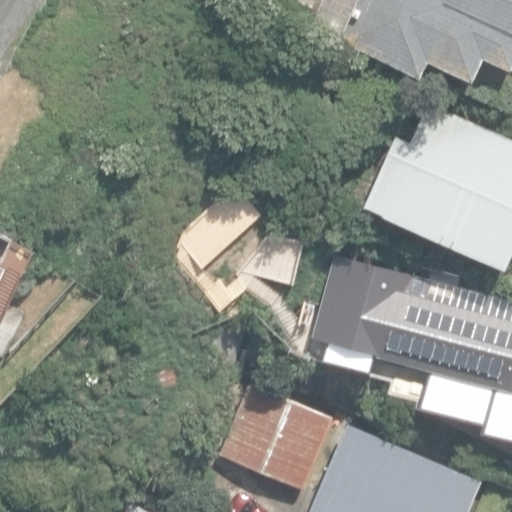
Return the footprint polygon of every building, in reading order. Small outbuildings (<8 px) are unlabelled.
[(433,61),(477,80),(487,57),(511,68),(511,0),(360,0),(343,39),(426,77),(433,61)] [(370,204),(511,264),(511,135),(431,101),(414,139),(400,133),(370,204)] [(297,283),(305,244),(263,236),(255,276),(297,283)] [(312,333),(511,387),(511,315),(415,289),(419,272),(335,249),(312,333)] [(0,292),(12,267),(0,261),(0,292)] [(148,361),(161,375),(176,361),(162,347),(148,361)] [(222,454),(307,487),(335,416),(250,382),(222,454)] [(470,511),(486,477),(353,419),(312,511),(470,511)] [(156,511),(121,493),(110,511),(156,511)]
